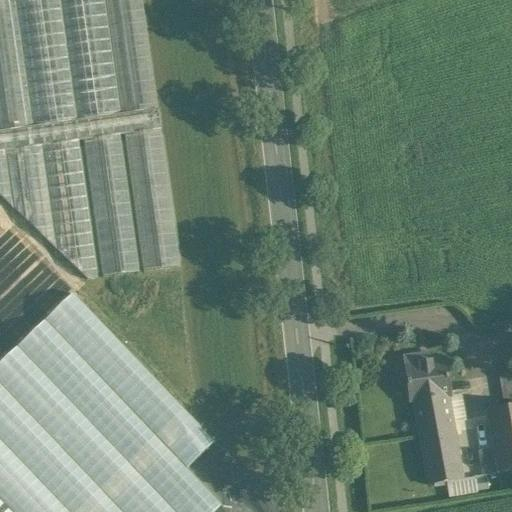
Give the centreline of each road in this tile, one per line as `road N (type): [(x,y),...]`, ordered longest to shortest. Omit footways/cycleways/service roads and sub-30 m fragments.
road 1 (secondary): [(260,0),(315,511)]
road 2 (track): [(511,327),(469,332),(456,319),(295,335)]
